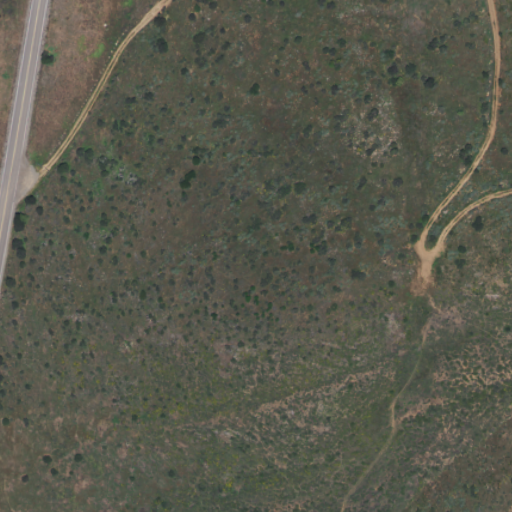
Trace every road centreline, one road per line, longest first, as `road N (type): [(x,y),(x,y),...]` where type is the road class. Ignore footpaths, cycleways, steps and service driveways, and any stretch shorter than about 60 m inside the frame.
road 1 (track): [(19,196),(68,173),(158,37),(199,0),(501,24),(497,149),(418,240),(423,258),(511,193)]
road 2 (tertiary): [(0,298),(48,0)]
